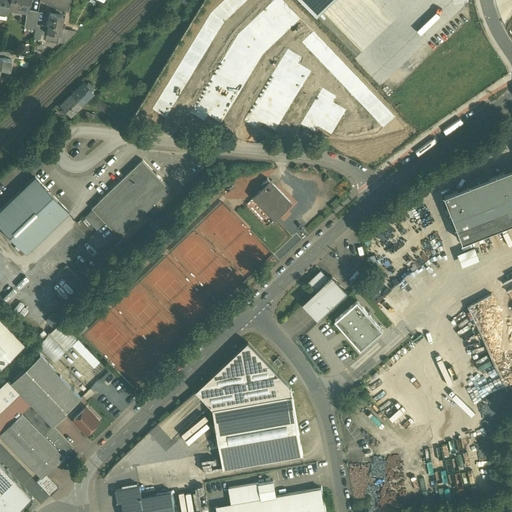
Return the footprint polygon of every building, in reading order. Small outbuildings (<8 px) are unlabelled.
[(8,0),(0,0),(0,11),(7,13),(8,8),(8,0)] [(29,0),(8,0),(8,8),(26,11),(27,12),(27,10),(29,0)] [(166,118),(225,22),(248,0),(225,0),(211,14),(152,109),(166,118)] [(221,123),(262,54),(300,19),(281,0),(275,0),(236,38),(194,107),(221,123)] [(305,0),(317,12),(330,0),(305,0)] [(38,12),(27,10),(27,12),(26,11),(25,18),(24,27),(35,29),(35,24),(38,12)] [(62,15),(49,13),(47,26),(46,32),(59,35),(62,15)] [(42,25),(35,24),(35,29),(33,38),(39,40),(40,34),(42,25)] [(59,35),(46,32),(45,35),(45,40),(57,43),(59,35)] [(383,128),(394,117),(313,33),(302,43),(383,128)] [(301,58),(287,50),(244,120),(258,128),(261,123),(275,131),(311,71),(297,63),(301,58)] [(11,60),(1,58),(0,64),(0,68),(9,71),(11,60)] [(83,82),(72,93),(82,104),(94,93),(91,90),(93,88),(88,83),(86,85),(83,82)] [(322,89),(300,124),(314,132),(317,126),(332,135),(346,112),(332,103),(335,97),(322,89)] [(82,104),(72,93),(60,104),(62,107),(60,109),(65,115),(67,112),(70,115),(82,104)] [(107,107),(97,100),(94,106),(103,112),(107,107)] [(115,111),(107,107),(103,112),(111,117),(115,111)] [(142,160),(92,208),(119,237),(170,189),(142,160)] [(511,169),(445,195),(463,242),(511,223),(511,169)] [(35,178),(0,210),(0,227),(25,253),(68,212),(35,178)] [(291,203),(270,181),(266,186),(264,188),(257,194),(275,213),(285,203),(288,206),(291,203)] [(275,213),(257,194),(253,198),(274,220),(288,206),(285,203),(275,213)] [(475,246),(457,254),(462,267),(480,259),(475,246)] [(321,270),(308,282),(316,291),(329,279),(321,270)] [(316,291),(303,304),(318,320),(347,292),(332,276),(329,279),(316,291)] [(383,330),(357,301),(335,320),(361,349),(383,330)] [(453,311),(453,320),(469,320),(469,311),(453,311)] [(0,367),(24,345),(0,320),(0,367)] [(71,344),(90,364),(96,359),(60,321),(38,342),(54,360),(71,344)] [(291,387),(248,342),(196,391),(213,409),(292,395),(291,387)] [(39,353),(10,381),(30,403),(52,425),(81,397),(39,353)] [(282,364),(277,358),(274,361),(279,367),(282,364)] [(112,375),(104,383),(108,387),(116,379),(112,375)] [(10,381),(0,390),(0,432),(21,413),(30,403),(10,381)] [(292,395),(213,409),(223,468),(303,454),(292,395)] [(52,425),(30,403),(21,413),(42,435),(51,426),(52,425)] [(86,408),(74,420),(87,433),(99,422),(86,408)] [(42,435),(21,413),(0,432),(0,435),(40,477),(40,478),(44,474),(63,456),(62,456),(42,435)] [(72,447),(51,426),(42,435),(62,456),(72,447)] [(0,511),(15,511),(17,510),(31,496),(0,462),(0,511)] [(57,487),(44,474),(40,478),(40,477),(36,482),(49,495),(57,487)] [(259,483),(258,484),(261,498),(271,497),(276,496),(273,481),(259,483)] [(258,483),(228,488),(231,504),(261,498),(258,484),(259,483),(258,483)] [(140,486),(115,490),(117,502),(121,501),(121,500),(141,497),(140,486)] [(276,496),(271,497),(273,511),(268,511),(324,511),(321,488),(276,496)] [(141,497),(121,500),(121,501),(123,511),(174,511),(171,491),(141,497)] [(231,504),(216,506),(216,511),(268,511),(273,511),(271,497),(231,504)]
